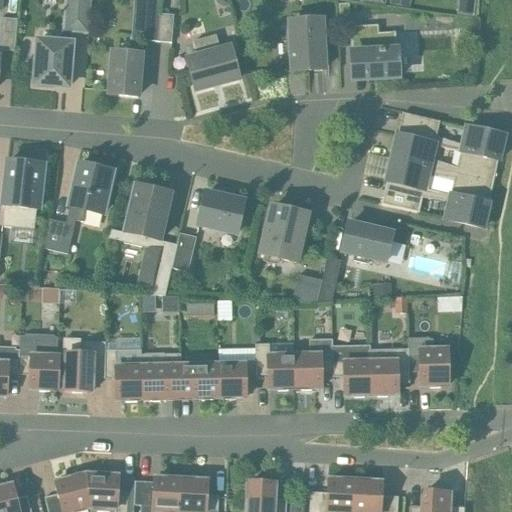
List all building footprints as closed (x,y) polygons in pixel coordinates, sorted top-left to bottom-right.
[(66,0),(63,36),(62,36),(60,37),(58,38),(57,38),(56,39),(55,41),(55,42),(54,43),(38,42),(34,86),(68,88),(72,33),(86,34),(88,34),(91,0),(66,0)] [(160,15),(160,0),(134,0),(133,9),(139,10),(136,41),(157,43),(160,15)] [(408,8),(409,0),(390,0),(390,5),(408,8)] [(458,6),(456,16),(473,18),(474,9),(458,6)] [(173,16),(160,15),(157,43),(171,44),(173,16)] [(17,21),(0,19),(0,24),(0,51),(14,52),(17,21)] [(323,70),(321,22),(290,24),(292,72),(323,70)] [(378,34),(378,26),(350,28),(352,81),(398,78),(395,33),(378,34)] [(220,52),(216,36),(193,43),(197,58),(187,61),(195,92),(238,80),(230,49),(220,52)] [(140,57),(112,55),(109,95),(137,98),(140,57)] [(402,114),(397,138),(498,161),(502,146),(497,145),(499,137),(466,129),(462,147),(436,138),(439,123),(402,114)] [(498,162),(498,161),(397,138),(391,160),(493,183),(496,169),(492,168),(493,161),(498,162)] [(488,206),(488,205),(483,204),(485,197),(489,198),(493,183),(391,160),(386,182),(488,206)] [(42,166),(7,163),(2,208),(4,208),(1,228),(34,232),(36,211),(37,212),(42,166)] [(111,174),(78,167),(65,225),(48,221),(44,250),(67,256),(75,222),(83,224),(86,212),(102,215),(111,174)] [(488,206),(386,182),(381,206),(418,214),(422,199),(449,203),(445,220),(478,228),(480,220),(484,221),(488,206)] [(147,250),(144,263),(155,266),(148,296),(165,297),(171,268),(175,254),(157,250),(169,196),(136,188),(131,207),(129,206),(125,223),(127,223),(123,245),(147,250)] [(244,205),(204,196),(198,225),(237,234),(244,205)] [(306,217),(271,209),(260,256),(295,264),(306,217)] [(362,228),(348,225),(342,254),(352,256),(351,261),(366,265),(367,260),(384,264),(390,235),(377,231),(362,228)] [(179,234),(175,254),(171,268),(187,271),(195,238),(179,234)] [(327,259),(321,282),(316,304),(331,303),(341,262),(327,259)] [(316,304),(321,282),(298,276),(291,305),(316,304)] [(120,310),(120,295),(106,296),(106,310),(120,310)] [(154,297),(142,298),(142,309),(154,309),(154,297)] [(407,315),(406,299),(394,300),(395,315),(407,315)] [(462,299),(453,299),(454,313),(461,313),(462,299)] [(213,304),(185,302),(184,316),(212,318),(213,304)] [(19,362),(18,375),(30,376),(30,391),(38,391),(38,392),(50,393),(50,391),(56,392),(57,358),(58,339),(20,338),(19,350),(19,351),(19,362)] [(429,339),(407,340),(408,385),(409,385),(409,373),(420,373),(420,388),(429,387),(429,389),(440,389),(440,387),(447,387),(446,351),(430,352),(429,339)] [(63,340),(63,356),(66,356),(64,392),(71,392),(71,394),(82,394),(82,393),(91,393),(92,378),(104,379),(104,352),(104,344),(80,343),(80,340),(66,340),(63,340)] [(370,347),(369,347),(370,397),(376,397),(376,398),(388,398),(388,396),(396,396),(396,384),(407,384),(407,385),(408,385),(407,340),(407,351),(370,352),(370,347)] [(294,357),(294,390),(300,390),(300,392),(311,391),(311,390),(320,390),(320,375),(331,374),(331,379),(332,379),(331,348),(331,341),(309,341),(309,357),(294,357)] [(243,366),(218,367),(218,400),(224,400),(224,401),(236,401),(236,399),(244,399),(244,376),(256,376),(255,346),(255,363),(243,363),(243,366)] [(288,390),(294,390),(294,357),(269,358),(269,346),(255,346),(256,376),(268,376),(268,391),(277,391),(277,392),(288,392),(288,390)] [(369,347),(331,348),(332,379),(333,379),(333,378),(344,378),(344,397),(353,397),(353,398),(365,398),(365,397),(370,397),(369,347)] [(0,350),(0,397),(5,398),(6,375),(18,375),(19,362),(19,351),(0,350)] [(137,401),(142,401),(141,356),(141,351),(104,352),(104,379),(116,379),(116,402),(125,402),(125,403),(137,403),(137,401)] [(160,401),(180,401),(179,355),(141,356),(142,401),(148,401),(148,403),(160,402),(160,401)] [(180,401),(192,400),(201,400),(201,402),(213,401),(213,400),(218,400),(218,367),(180,367),(180,355),(179,355),(180,401)] [(97,477),(86,476),(89,510),(90,510),(89,511),(127,511),(129,492),(128,492),(127,493),(116,493),(117,478),(108,477),(108,476),(97,475),(97,477)] [(79,511),(89,510),(86,476),(75,479),(75,478),(63,480),(64,482),(55,484),(59,498),(48,501),(48,500),(46,500),(49,511),(79,511)] [(149,484),(135,483),(134,507),(140,507),(139,511),(178,511),(180,481),(175,481),(175,479),(163,479),(163,480),(154,480),(154,484),(154,495),(148,494),(149,484)] [(178,511),(217,511),(218,497),(217,497),(217,498),(206,498),(206,483),(198,482),(198,481),(186,480),(186,482),(180,481),(178,511)] [(352,511),(355,483),(349,482),(349,481),(337,480),(337,482),(329,481),(328,496),(316,495),(316,494),(309,494),(308,511),(352,511)] [(352,511),(396,511),(398,498),(380,497),(381,484),(372,484),(372,482),(360,481),(360,483),(355,483),(352,511)] [(266,484),(254,484),(254,485),(248,485),(246,511),(285,511),(286,501),(285,501),(285,502),(273,501),(274,486),(265,486),(266,484)] [(0,511),(30,511),(27,497),(26,497),(26,498),(15,501),(11,487),(3,489),(2,487),(0,488),(0,511)] [(408,511),(464,511),(464,509),(448,508),(449,496),(443,495),(443,494),(431,493),(431,495),(422,494),(422,509),(410,509),(410,507),(409,507),(408,511)] [(290,502),(289,511),(302,511),(303,502),(290,502)]
